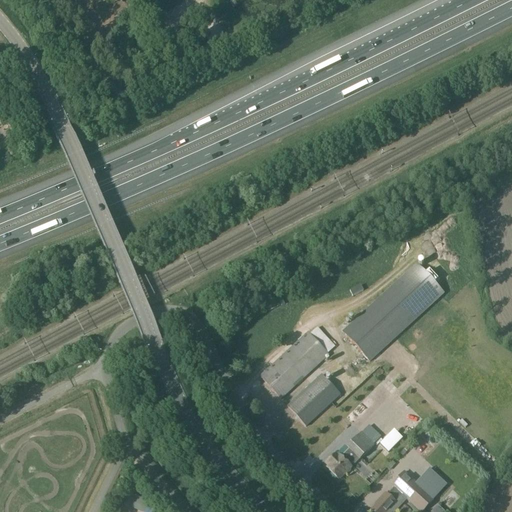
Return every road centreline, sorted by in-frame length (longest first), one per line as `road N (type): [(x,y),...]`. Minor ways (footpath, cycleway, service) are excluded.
road 1 (tertiary): [(265,511),(235,487),(191,424),(33,68),(0,20)]
road 2 (motorway): [(0,243),(511,8)]
road 3 (motorway): [(468,0),(0,215)]
road 4 (unclassified): [(338,511),(259,440),(190,314),(157,307)]
road 5 (unclassified): [(197,11),(214,26),(205,51),(135,91),(115,85),(37,0)]
road 6 (unclassified): [(93,511),(127,447),(101,369),(105,349),(115,329),(157,307)]
